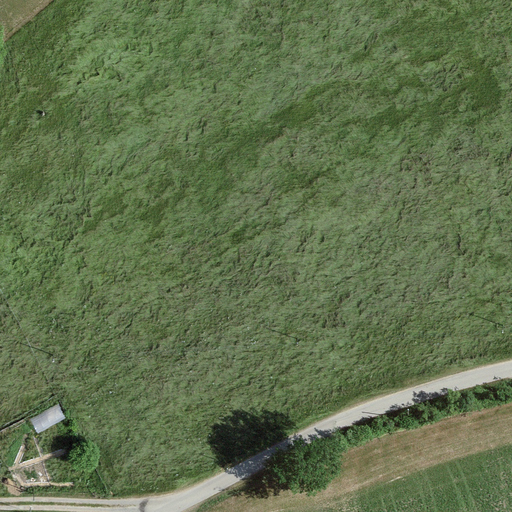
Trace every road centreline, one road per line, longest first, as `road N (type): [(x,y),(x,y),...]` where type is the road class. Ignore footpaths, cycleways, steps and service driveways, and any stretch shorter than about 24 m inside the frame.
road 1 (unclassified): [(511,368),(346,420),(163,511)]
road 2 (track): [(177,503),(0,502)]
